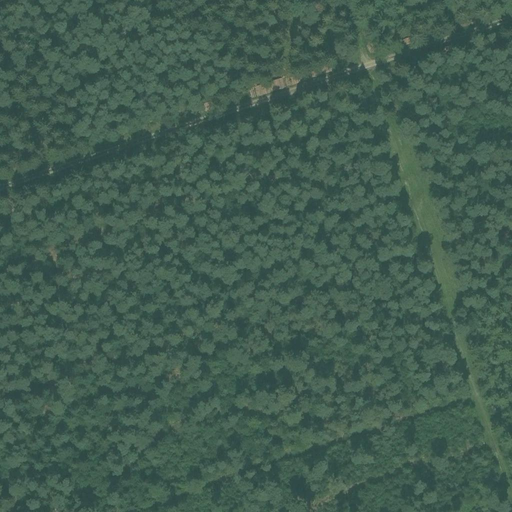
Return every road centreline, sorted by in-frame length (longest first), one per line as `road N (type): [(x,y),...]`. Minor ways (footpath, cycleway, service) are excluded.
road 1 (track): [(511,16),(0,189)]
road 2 (track): [(511,501),(347,0)]
